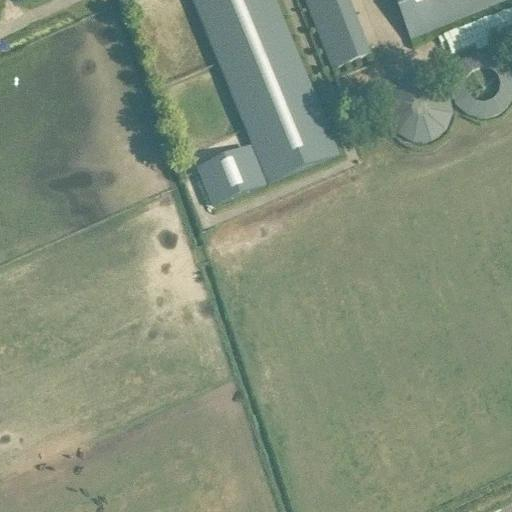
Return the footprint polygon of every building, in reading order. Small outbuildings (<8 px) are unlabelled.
[(309,85),(273,0),(192,0),(219,65),(270,187),(339,159),(309,85)] [(304,0),(333,74),(357,65),(371,60),(347,0),(304,0)] [(511,0),(395,0),(412,42),(511,0)] [(446,136),(454,112),(483,122),(506,113),(511,95),(511,77),(502,74),(492,78),(483,54),(461,62),(453,86),(450,85),(431,92),(411,85),(393,92),(401,114),(394,138),(420,146),(446,136)] [(251,152),(199,173),(214,210),(266,189),(251,152)]
